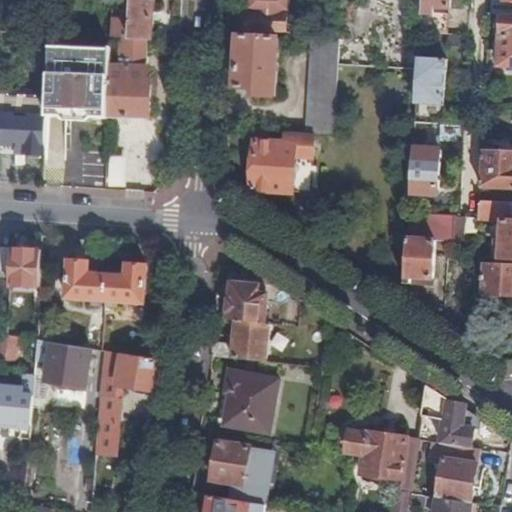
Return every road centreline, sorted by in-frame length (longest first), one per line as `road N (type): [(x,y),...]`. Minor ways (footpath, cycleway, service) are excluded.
road 1 (residential): [(197,220),(254,236),(505,407)]
road 2 (residential): [(197,220),(168,511)]
road 3 (residential): [(210,0),(197,220)]
road 4 (residential): [(0,207),(197,220)]
